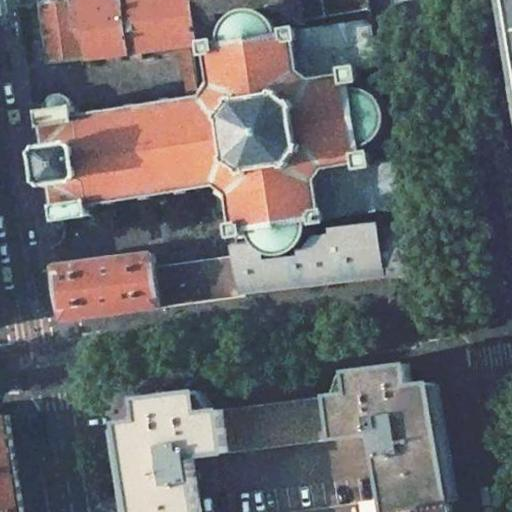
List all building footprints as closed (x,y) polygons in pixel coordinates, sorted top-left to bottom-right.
[(193,0),(58,0),(41,2),(51,62),(180,47),(187,101),(200,99),(193,45),(199,45),(198,36),(195,11),(193,0)] [(232,7),(272,2),(273,12),(278,14),(280,25),(283,34),(289,33),(288,28),(299,27),(302,18),(300,0),(193,0),(195,11),(198,36),(210,34),(210,36),(224,35),(222,23),(233,17),(232,7)] [(302,31),(368,20),(373,26),(373,25),(373,19),(371,9),(369,0),(300,0),(302,18),(299,27),(301,26),(302,31)] [(93,215),(92,208),(99,207),(98,203),(110,201),(111,204),(116,203),(116,200),(147,195),(147,198),(153,197),(152,194),(183,189),(183,192),(189,192),(188,189),(218,184),(219,185),(218,186),(229,199),(230,197),(231,198),(235,222),(232,222),(234,238),(248,236),(247,231),(253,231),(256,239),(262,247),(267,251),(274,254),(280,255),(287,255),(294,253),(300,249),(305,245),(309,239),(311,233),(312,221),(318,220),(319,225),(332,223),(331,218),(398,208),(402,201),(396,165),(389,161),(375,163),(373,151),(366,153),(365,146),(371,144),(377,141),(384,133),(387,127),(388,120),(388,114),(386,107),(382,100),(375,94),(367,90),(356,90),(355,83),(363,81),(361,70),(375,68),(379,62),(373,26),(368,20),(302,31),(301,26),(299,27),(288,28),(289,33),(283,34),(280,25),(273,17),(264,12),(256,10),(248,10),(237,14),(229,22),(225,31),(224,43),(217,44),(217,39),(203,42),(206,57),(209,57),(213,80),(212,82),(210,81),(203,96),(205,97),(205,98),(200,99),(187,101),(175,103),(174,98),(169,99),(169,104),(139,109),(138,104),(132,105),(133,109),(102,114),(102,110),(96,111),(97,115),(85,117),(84,112),(77,113),(76,106),(75,106),(73,101),(69,96),(63,93),(58,93),(54,95),(51,98),(49,101),(48,106),(48,111),(44,111),(46,127),(49,126),(52,145),(41,147),(47,187),(58,185),(61,204),(58,205),(60,221),(93,215)] [(245,292),(394,274),(415,272),(409,232),(400,226),(321,235),(310,249),(304,249),(305,256),(270,261),(269,255),(255,243),(238,245),(239,256),(245,292)] [(154,253),(57,265),(56,267),(64,318),(66,320),(163,307),(159,268),(157,254),(154,253)] [(239,256),(159,268),(163,307),(246,296),(245,292),(239,256)] [(410,275),(386,278),(388,289),(412,286),(410,275)] [(201,391),(141,398),(144,420),(123,422),(136,511),(202,511),(198,481),(196,471),(194,457),(230,452),(339,438),(377,433),(379,441),(380,451),(389,500),(390,511),(411,511),(456,504),(434,382),(413,385),(411,363),(351,371),(354,393),(333,395),(333,399),(309,402),(256,408),(225,412),(224,409),(203,412),(201,391)] [(0,511),(25,511),(20,475),(11,415),(0,416),(0,511)]
